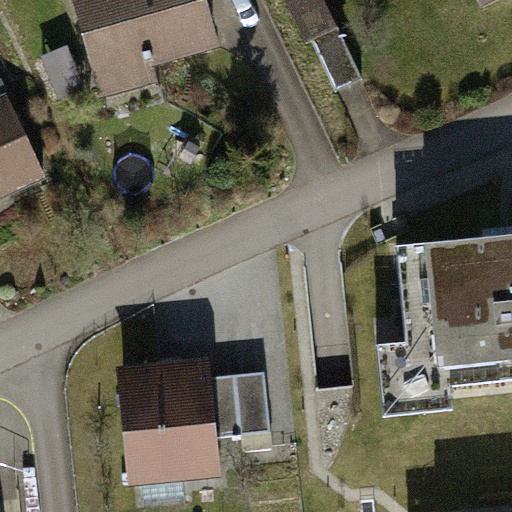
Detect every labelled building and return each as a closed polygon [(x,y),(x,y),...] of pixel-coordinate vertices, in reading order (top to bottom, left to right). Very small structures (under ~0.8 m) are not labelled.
[(226,0),(89,0),(118,99),(177,81),(173,69),(241,49),(226,0)] [(334,0),(293,0),(344,96),(376,79),(334,0)] [(0,207),(62,180),(20,86),(0,94),(0,207)] [(511,222),(398,235),(413,373),(511,362),(511,222)] [(230,358),(138,369),(152,482),(244,471),(230,358)] [(23,511),(20,488),(0,490),(0,511),(23,511)]
